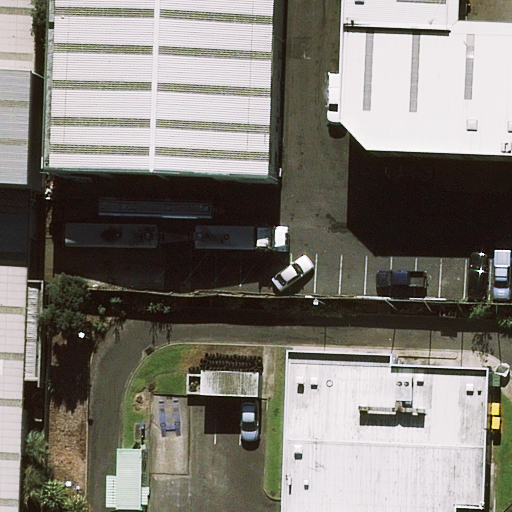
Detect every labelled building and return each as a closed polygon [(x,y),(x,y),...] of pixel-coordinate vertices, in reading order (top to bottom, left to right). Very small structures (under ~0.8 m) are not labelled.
[(25,511),(45,0),(0,0),(0,511),(25,511)] [(292,0),(76,0),(70,188),(283,199),(292,0)] [(363,0),(359,139),(388,171),(511,175),(511,45),(467,44),(468,0),(363,0)] [(396,358),(293,354),(287,511),(461,511),(461,510),(489,511),(494,371),(395,368),(396,358)] [(261,378),(185,375),(184,398),(260,400),(261,378)]
